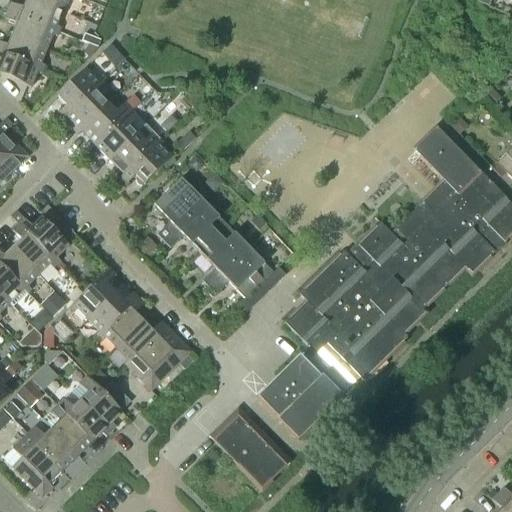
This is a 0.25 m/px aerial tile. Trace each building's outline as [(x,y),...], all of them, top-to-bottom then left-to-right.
[(55,28),(61,13),(28,0),(25,0),(21,10),(9,5),(6,13),(58,34),(59,30),(55,28)] [(28,0),(61,13),(66,0),(69,0),(71,1),(71,0),(28,0)] [(58,34),(6,13),(3,20),(15,25),(10,37),(45,51),(51,37),(56,39),(58,34)] [(39,66),(45,51),(10,37),(6,48),(0,45),(0,54),(42,72),(44,67),(39,66)] [(40,76),(42,72),(0,54),(0,77),(29,90),(36,74),(40,76)] [(66,119),(102,83),(99,80),(95,83),(84,71),(56,98),(66,107),(56,116),(62,122),(66,119)] [(80,133),(107,107),(100,99),(109,90),(102,83),(66,119),(80,133)] [(94,148),(130,112),(123,105),(114,114),(107,107),(80,133),(94,148)] [(108,162),(135,136),(128,128),(137,119),(130,112),(94,148),(108,162)] [(187,133),(193,127),(184,118),(178,123),(187,133)] [(0,136),(11,126),(5,120),(0,124),(0,136)] [(276,379),(255,399),(297,441),(339,400),(336,397),(356,377),(361,382),(362,383),(406,340),(403,336),(424,315),(421,312),(464,270),(470,277),(511,236),(511,209),(441,137),(435,130),(412,152),(420,160),(442,183),(421,204),(389,235),(379,225),(356,247),(346,257),(342,253),(301,293),(298,296),(305,303),(296,312),(283,325),(307,349),(276,379)] [(122,177),(159,141),(152,134),(143,143),(135,136),(108,162),(122,177)] [(0,184),(26,158),(16,148),(12,151),(0,138),(0,184)] [(143,187),(170,160),(159,148),(162,145),(159,141),(122,177),(110,188),(118,197),(129,187),(127,185),(134,177),(136,179),(135,181),(135,183),(135,185),(137,187),(139,188),(141,188),(143,187)] [(511,148),(495,165),(511,182),(511,148)] [(162,244),(203,204),(179,181),(152,207),(168,224),(155,237),(162,244)] [(198,254),(225,227),(203,204),(162,244),(169,251),(182,238),(198,254)] [(65,240),(72,234),(46,207),(39,213),(65,240)] [(67,248),(41,220),(31,230),(15,212),(9,218),(17,226),(56,266),(59,263),(55,259),(67,248)] [(56,266),(17,226),(11,232),(20,241),(11,250),(37,277),(49,266),(52,269),(56,266)] [(208,290),(248,251),(225,227),(198,254),(214,271),(201,283),(208,290)] [(37,277),(11,250),(2,258),(0,256),(0,267),(26,294),(29,291),(26,288),(37,277)] [(244,301),(271,274),(248,251),(208,290),(214,297),(227,284),(244,301)] [(26,294),(0,267),(0,296),(8,305),(19,294),(23,298),(26,294)] [(236,310),(242,317),(284,277),(277,270),(236,310)] [(87,322),(114,295),(105,286),(114,277),(108,271),(68,309),(72,313),(75,310),(87,322)] [(97,339),(137,301),(131,295),(122,304),(114,295),(87,322),(97,333),(94,336),(97,339)] [(0,313),(8,305),(0,296),(0,319),(0,320),(0,319),(0,313)] [(115,351),(142,324),(134,315),(143,306),(137,301),(97,339),(101,343),(104,339),(115,351)] [(126,369),(162,333),(166,330),(160,324),(151,333),(142,324),(115,351),(126,362),(123,365),(126,369)] [(150,393),(189,354),(166,330),(162,333),(126,369),(150,393)] [(47,367),(61,354),(46,353),(43,356),(43,364),(47,367)] [(40,392),(55,377),(45,367),(30,381),(40,392)] [(0,405),(9,397),(1,389),(10,380),(3,372),(0,375),(0,405)] [(121,414),(85,378),(78,386),(87,395),(79,402),(110,434),(115,429),(111,425),(121,414)] [(40,397),(27,384),(17,394),(30,407),(40,397)] [(110,434),(79,402),(72,409),(63,400),(56,407),(91,444),(101,434),(105,439),(110,434)] [(91,444),(56,407),(48,414),(57,423),(50,431),(77,458),(91,444)] [(290,464),(241,414),(226,428),(221,424),(207,438),(260,493),(290,464)] [(77,458),(50,431),(43,438),(34,429),(26,436),(62,472),(77,458)] [(62,472),(26,436),(11,451),(20,460),(11,469),(41,499),(51,489),(48,486),(62,472)] [(511,498),(511,499),(503,490),(497,496),(511,511),(511,498)] [(511,511),(497,496),(491,502),(500,511),(498,511),(511,511)]
